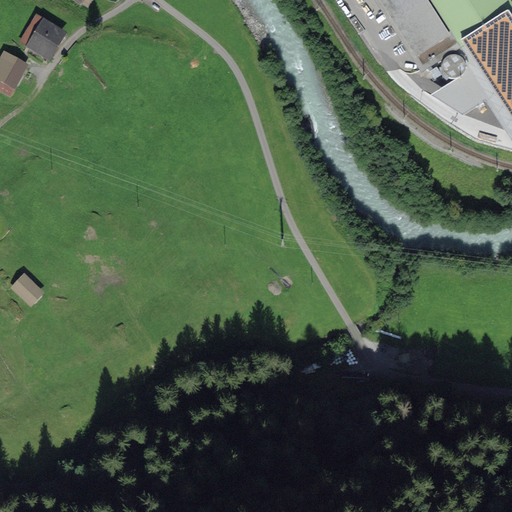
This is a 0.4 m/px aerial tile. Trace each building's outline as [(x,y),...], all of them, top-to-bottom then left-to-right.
[(377,0),(422,69),(507,14),(498,0),(377,0)] [(36,17),(21,41),(47,57),(62,33),(36,17)] [(511,18),(467,47),(511,115),(511,18)] [(0,89),(11,95),(14,90),(11,89),(24,66),(4,54),(0,61),(0,89)] [(430,73),(434,79),(441,75),(436,68),(430,73)] [(14,287),(31,304),(40,294),(23,278),(14,287)]
